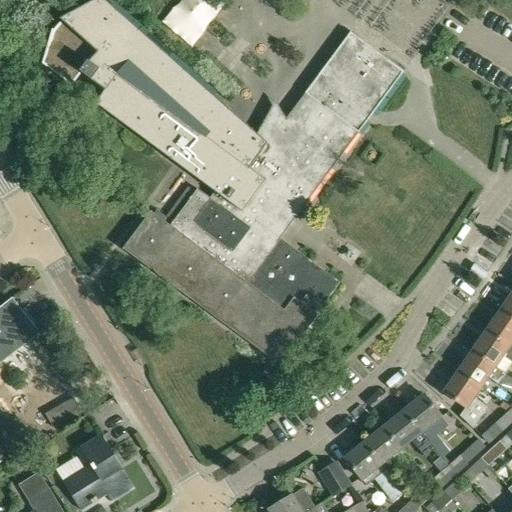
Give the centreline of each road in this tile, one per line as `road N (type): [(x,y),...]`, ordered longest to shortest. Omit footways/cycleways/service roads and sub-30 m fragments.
road 1 (residential): [(203,502),(304,440),(396,361),(429,293),(511,180)]
road 2 (residential): [(203,502),(37,231)]
